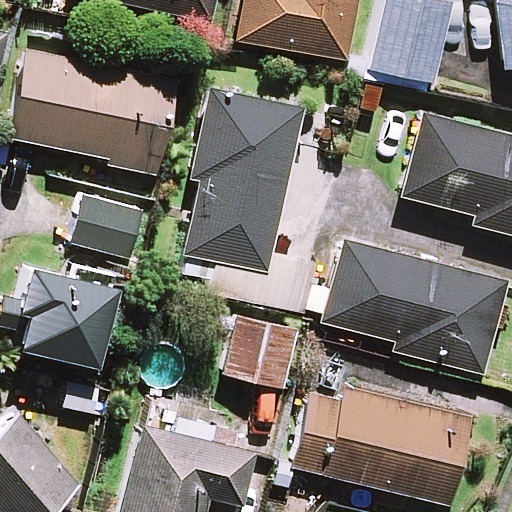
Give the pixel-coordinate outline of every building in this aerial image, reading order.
[(100,0),(203,21),(207,0),(100,0)] [(236,0),(230,40),(339,58),(348,0),(236,0)] [(442,4),(422,0),(375,0),(361,68),(426,82),(442,4)] [(511,0),(491,0),(497,66),(511,64),(511,0)] [(0,167),(1,167),(7,138),(147,167),(166,78),(17,47),(0,131),(0,167)] [(194,179),(179,251),(175,269),(204,275),(200,297),(298,317),(311,257),(264,247),(293,108),(201,89),(183,177),(194,179)] [(511,137),(414,115),(395,196),(466,212),(463,223),(511,234),(511,137)] [(133,211),(78,197),(66,243),(121,257),(133,211)] [(498,283),(337,240),(315,321),(388,340),(386,348),(474,372),(498,283)] [(101,285),(15,265),(0,326),(0,344),(82,364),(101,285)] [(287,327),(226,315),(214,373),(275,386),(287,327)] [(304,379),(285,459),(274,457),(267,487),(284,491),(290,467),(439,502),(459,415),(304,379)] [(33,511),(68,482),(6,412),(0,417),(0,511),(33,511)] [(235,480),(242,454),(270,461),(278,428),(243,419),(237,444),(133,418),(110,511),(193,511),(198,495),(230,502),(227,511),(248,511),(256,484),(235,480)]
